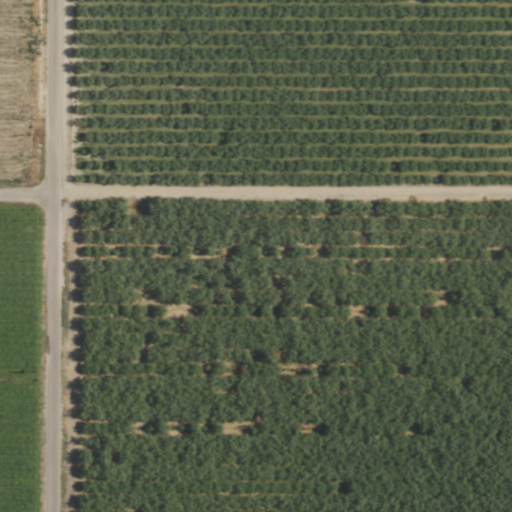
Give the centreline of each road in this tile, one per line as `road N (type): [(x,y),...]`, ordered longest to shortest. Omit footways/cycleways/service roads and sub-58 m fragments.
road 1 (tertiary): [(52,0),(46,511)]
road 2 (track): [(48,195),(511,191)]
